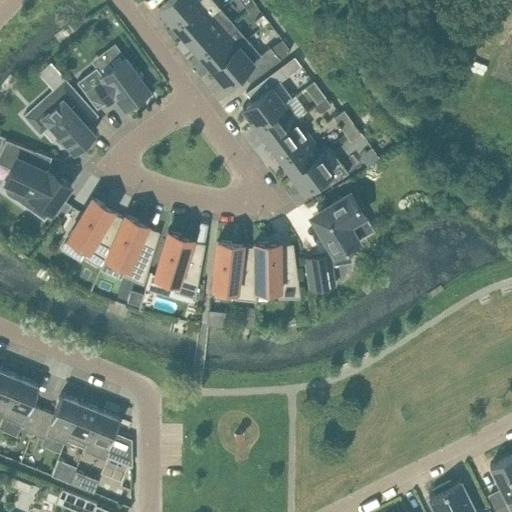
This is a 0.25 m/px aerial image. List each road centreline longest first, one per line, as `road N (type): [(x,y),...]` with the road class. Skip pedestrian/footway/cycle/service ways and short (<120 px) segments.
road 1 (residential): [(149,511),(141,387),(0,328)]
road 2 (residential): [(191,97),(243,164),(247,185),(237,203),(217,207),(117,176),(119,153)]
road 3 (residential): [(330,511),(511,419)]
road 4 (residential): [(117,0),(191,97)]
